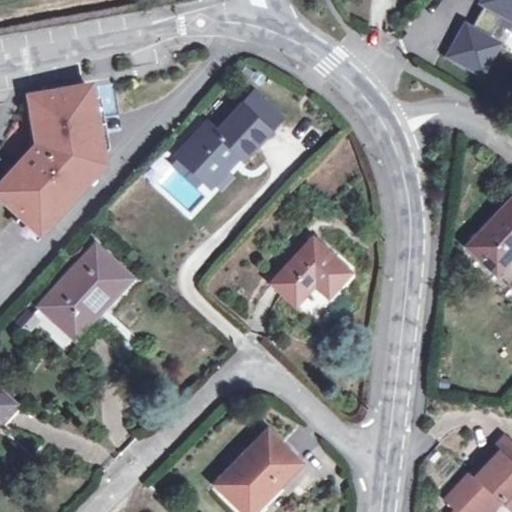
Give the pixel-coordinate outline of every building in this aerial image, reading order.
[(489,39),(498,24),(504,14),(511,18),(511,0),(484,0),(483,2),(486,4),(490,6),(484,16),(480,14),(472,29),(467,25),(450,55),(482,73),(499,44),(489,39)] [(486,4),(480,14),(484,16),(490,6),(486,4)] [(88,89),(31,100),(39,146),(0,189),(0,192),(40,230),(82,184),(79,181),(89,170),(92,173),(101,164),(88,89)] [(180,153),(207,179),(234,149),(241,156),(243,157),(280,117),(252,91),(215,132),(207,124),(180,153)] [(214,185),(241,156),(234,149),(207,179),(214,185)] [(79,181),(82,184),(92,173),(89,170),(79,181)] [(468,246),(496,273),(511,255),(511,199),(468,246)] [(272,283),(295,304),(315,284),(328,295),(348,272),(312,239),(272,283)] [(40,308),(73,339),(130,277),(95,246),(40,308)] [(316,322),(332,303),(316,290),(300,309),(316,322)] [(0,417),(13,403),(0,391),(0,417)] [(215,483),(244,511),(245,511),(257,500),(259,502),(298,462),(266,432),(215,483)] [(511,445),(503,437),(482,460),(487,464),(477,476),(472,471),(446,500),(457,511),(458,511),(488,511),(490,510),(500,499),(511,511),(511,510),(511,445)] [(482,460),(472,471),(477,476),(487,464),(482,460)]
